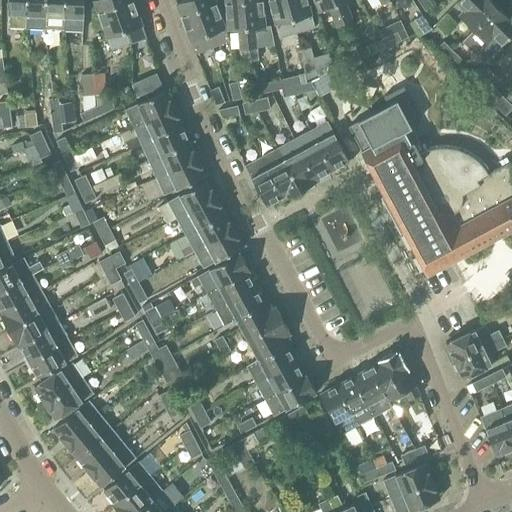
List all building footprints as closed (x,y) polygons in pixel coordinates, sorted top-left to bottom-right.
[(28,0),(8,0),(7,27),(27,28),(28,0)] [(45,29),(46,0),(28,0),(27,28),(45,29)] [(46,0),(45,29),(63,30),(65,0),(46,0)] [(65,0),(63,30),(83,31),(84,0),(65,0)] [(129,44),(113,0),(93,0),(111,50),(129,44)] [(113,0),(129,44),(147,37),(133,0),(113,0)] [(214,47),(196,0),(185,0),(177,3),(196,53),(214,47)] [(196,0),(214,47),(231,40),(215,0),(196,0)] [(250,49),(245,0),(226,0),(230,31),(238,30),(239,49),(250,49)] [(245,0),(250,49),(258,48),(256,28),(266,27),(262,0),(245,0)] [(298,32),(288,0),(270,0),(280,37),(298,32)] [(288,0),(298,32),(315,27),(307,0),(288,0)] [(346,23),(335,0),(316,0),(321,11),(329,8),(337,27),(346,23)] [(335,0),(346,23),(353,20),(346,1),(347,0),(335,0)] [(429,0),(418,0),(426,11),(433,6),(429,0)] [(479,24),(497,5),(491,0),(459,0),(459,1),(467,8),(458,17),(473,31),(479,24)] [(479,24),(473,31),(479,37),(486,45),(494,37),(502,44),(511,33),(511,27),(508,23),(511,20),(497,5),(479,24)] [(456,22),(447,13),(436,24),(444,34),(456,22)] [(424,34),(432,29),(423,15),(415,20),(424,34)] [(415,20),(409,24),(418,38),(424,34),(415,20)] [(382,39),(386,47),(401,40),(398,32),(382,39)] [(367,47),(370,54),(386,47),(382,39),(367,47)] [(445,59),(453,51),(444,42),(436,50),(445,59)] [(357,51),(341,58),(338,60),(342,68),(361,59),(357,51)] [(462,60),(453,51),(445,59),(454,68),(456,66),(462,60)] [(332,73),(342,68),(338,60),(316,70),(315,69),(312,70),(310,59),(302,57),(303,64),(307,83),(311,82),(332,73)] [(293,87),(307,83),(303,64),(287,68),(289,77),(280,79),(282,89),(293,87)] [(487,98),(496,107),(505,100),(495,90),(490,85),(497,77),(488,68),(473,83),(487,98)] [(332,73),(311,82),(316,91),(319,97),(340,86),(332,73)] [(93,74),(82,74),(84,112),(96,107),(95,95),(93,74)] [(138,97),(156,89),(151,78),(133,86),(138,97)] [(239,81),(243,98),(252,95),(249,79),(239,81)] [(280,79),(252,86),(255,95),(282,89),(280,79)] [(233,100),(242,98),(243,98),(239,81),(229,84),(233,100)] [(295,95),(306,92),(313,105),(321,101),(319,97),(316,91),(311,82),(307,83),(293,87),(295,95)] [(217,105),(225,103),(220,87),(212,90),(217,105)] [(293,87),(282,89),(284,97),(295,95),(293,87)] [(133,127),(174,109),(166,91),(125,110),(133,127)] [(106,94),(95,95),(96,107),(106,102),(106,101),(106,94)] [(255,100),(258,111),(270,108),(268,97),(255,100)] [(49,99),(51,116),(60,114),(59,106),(58,98),(49,99)] [(511,165),(510,162),(487,174),(486,170),(484,167),(481,164),(479,161),(476,158),(473,156),(469,154),(466,152),(462,150),(459,149),(455,148),(451,147),(447,147),(443,147),(439,147),(436,148),(432,149),(428,150),(425,152),(421,153),(416,144),(419,142),(397,99),(347,126),(361,152),(362,151),(384,193),(385,196),(382,198),(401,232),(404,231),(427,274),(511,229),(511,165)] [(106,102),(96,107),(100,115),(115,108),(111,100),(106,102)] [(246,114),(258,111),(255,100),(243,102),(246,114)] [(511,106),(510,104),(505,100),(496,107),(506,116),(511,109),(511,106)] [(0,114),(10,113),(8,101),(0,101),(0,114)] [(71,105),(59,106),(60,114),(61,123),(73,121),(71,105)] [(223,119),(224,118),(240,115),(238,105),(221,109),(223,119)] [(25,127),(38,126),(35,106),(22,107),(25,127)] [(84,112),(80,114),(84,122),(100,115),(96,107),(84,112)] [(182,126),(174,109),(133,127),(141,144),(182,126)] [(10,113),(0,114),(0,127),(12,126),(10,113)] [(60,114),(51,116),(54,132),(63,131),(61,123),(60,114)] [(312,130),(332,170),(349,161),(327,122),(312,130)] [(190,143),(182,126),(141,144),(149,161),(190,143)] [(29,135),(34,147),(45,142),(40,130),(29,135)] [(312,130),(295,139),(316,179),(317,178),(332,170),(312,130)] [(64,159),(73,155),(64,137),(56,141),(64,159)] [(295,139),(279,148),(301,190),(318,181),(317,178),(316,179),(295,139)] [(11,145),(14,153),(23,149),(25,148),(22,141),(11,145)] [(45,142),(34,147),(40,158),(51,154),(45,142)] [(190,143),(149,161),(156,177),(197,159),(190,143)] [(77,163),(93,155),(89,147),(73,155),(64,159),(70,171),(79,167),(77,163)] [(279,148),(263,156),(284,196),(282,197),(283,199),(301,190),(279,148)] [(284,196),(263,156),(245,166),(266,205),(282,197),(284,196)] [(205,177),(197,159),(156,177),(164,195),(205,177)] [(51,164),(57,177),(66,173),(60,160),(51,164)] [(101,168),(91,173),(95,183),(106,178),(101,168)] [(110,168),(105,170),(108,177),(114,175),(110,168)] [(66,173),(57,177),(66,196),(75,192),(66,173)] [(121,173),(98,184),(101,190),(102,193),(125,182),(121,173)] [(74,180),(80,192),(91,187),(85,175),(74,180)] [(176,218),(217,197),(207,180),(167,201),(176,218)] [(86,203),(97,198),(91,187),(80,192),(86,203)] [(72,214),(75,213),(83,209),(75,192),(66,196),(64,197),(72,214)] [(0,199),(0,208),(11,205),(7,196),(0,199)] [(176,218),(185,235),(226,213),(219,200),(217,197),(176,218)] [(92,208),(84,211),(89,224),(93,222),(98,220),(92,208)] [(83,209),(75,213),(81,228),(89,224),(84,211),(83,209)] [(194,252),(235,230),(226,213),(185,235),(190,244),(181,249),(185,256),(194,252)] [(99,234),(110,228),(104,217),(93,222),(99,234)] [(115,240),(110,228),(99,234),(105,245),(115,240)] [(243,246),(235,230),(194,252),(203,267),(243,246)] [(7,241),(0,244),(0,265),(6,263),(15,258),(7,241)] [(96,242),(96,243),(86,248),(91,259),(102,253),(96,242)] [(72,260),(83,254),(81,249),(78,244),(78,243),(66,249),(72,260)] [(72,260),(66,249),(54,255),(60,266),(72,260)] [(130,286),(140,280),(135,269),(161,256),(157,249),(126,267),(127,270),(123,273),(130,286)] [(110,256),(115,268),(125,263),(119,251),(110,256)] [(249,270),(240,253),(191,280),(195,288),(202,284),(207,293),(246,271),(249,270)] [(115,268),(110,256),(98,261),(104,273),(115,268)] [(0,291),(32,274),(23,258),(0,270),(0,291)] [(110,285),(121,279),(115,268),(104,273),(110,285)] [(255,288),(246,271),(207,293),(216,310),(255,288)] [(0,291),(0,307),(1,310),(2,311),(41,290),(32,274),(0,291)] [(140,280),(130,286),(139,302),(149,297),(140,280)] [(235,319),(264,304),(255,288),(216,310),(225,325),(235,319)] [(0,313),(8,329),(50,306),(41,290),(2,311),(1,310),(0,310),(0,313)] [(117,310),(129,304),(123,293),(111,299),(117,310)] [(86,307),(92,317),(110,308),(104,297),(86,307)] [(285,324),(282,320),(275,306),(273,307),(269,301),(264,304),(235,319),(239,327),(253,319),(263,336),(285,324)] [(117,310),(123,321),(134,315),(129,304),(117,310)] [(50,306),(8,329),(18,348),(21,346),(20,344),(59,322),(50,306)] [(154,306),(143,311),(149,323),(160,317),(154,306)] [(160,317),(149,323),(155,334),(166,329),(160,317)] [(134,324),(142,340),(151,335),(142,319),(134,324)] [(239,327),(246,339),(252,350),(239,356),(245,366),(246,365),(257,359),(286,344),(291,341),(288,335),(290,334),(285,324),(263,336),(253,319),(239,327)] [(29,360),(68,339),(59,322),(20,344),(21,346),(29,360)] [(475,330),(447,343),(448,347),(455,361),(503,338),(499,330),(490,334),(486,326),(476,331),(475,330)] [(149,352),(158,348),(151,335),(142,340),(125,349),(131,359),(148,350),(149,352)] [(214,339),(222,355),(230,351),(222,335),(214,339)] [(503,338),(455,361),(461,373),(463,378),(492,364),(488,355),(506,345),(503,338)] [(68,339),(29,360),(38,377),(78,356),(68,339)] [(165,363),(173,359),(165,344),(158,348),(165,363)] [(255,382),(295,360),(286,344),(257,359),(246,365),(255,382)] [(158,348),(149,352),(158,367),(165,363),(158,348)] [(388,400),(404,392),(408,400),(419,394),(407,371),(409,370),(399,351),(395,350),(377,360),(378,362),(370,366),(388,400)] [(165,363),(173,378),(181,374),(173,359),(165,363)] [(263,398),(304,376),(295,360),(255,382),(263,398)] [(46,402),(83,377),(73,363),(62,370),(62,369),(35,387),(46,402)] [(166,382),(169,380),(173,378),(165,363),(158,367),(166,382)] [(353,375),(375,415),(374,416),(378,422),(395,413),(397,417),(400,415),(395,405),(392,407),(388,400),(370,366),(353,375)] [(502,369),(487,376),(491,384),(506,377),(502,369)] [(306,375),(304,376),(263,398),(273,415),(315,393),(306,375)] [(353,375),(337,384),(359,424),(374,416),(375,415),(353,375)] [(487,376),(472,384),(476,392),(491,384),(487,376)] [(83,377),(46,402),(56,418),(93,393),(83,377)] [(341,434),(359,424),(337,384),(320,393),(341,434)] [(164,407),(175,401),(169,390),(158,395),(164,407)] [(195,417),(205,411),(199,399),(189,405),(195,417)] [(66,443),(101,415),(89,400),(79,409),(78,408),(53,428),(66,443)] [(164,407),(170,418),(181,413),(175,401),(164,407)] [(511,435),(511,403),(501,408),(511,435)] [(308,416),(303,405),(291,411),(297,422),(308,416)] [(211,408),(205,411),(195,417),(200,427),(211,422),(210,420),(215,416),(211,408)] [(495,455),(511,447),(511,435),(501,408),(480,417),(495,455)] [(297,422),(291,411),(280,417),(286,428),(297,422)] [(77,457),(112,429),(101,415),(66,443),(77,457)] [(241,433),(256,425),(252,417),(236,425),(241,433)] [(272,443),(265,427),(253,433),(253,432),(242,438),(251,455),(258,451),(255,446),(260,443),(262,448),(272,443)] [(124,443),(112,429),(77,457),(89,471),(124,443)] [(179,436),(184,447),(196,441),(190,430),(179,436)] [(255,463),(251,455),(242,438),(230,444),(231,446),(219,452),(231,475),(255,463)] [(202,453),(196,441),(184,447),(190,458),(202,453)] [(124,443),(89,471),(101,486),(136,457),(124,443)] [(412,450),(417,461),(429,456),(424,445),(412,450)] [(400,455),(405,466),(417,461),(412,450),(400,455)] [(213,472),(221,467),(215,456),(207,460),(213,472)] [(116,504),(151,476),(139,461),(104,489),(114,502),(116,504)] [(392,461),(376,468),(380,477),(395,471),(392,461)] [(390,500),(433,483),(425,463),(382,480),(390,500)] [(222,489),(230,484),(221,467),(213,472),(222,489)] [(360,474),(364,483),(380,477),(376,468),(360,474)] [(135,511),(163,490),(151,476),(116,504),(114,502),(111,504),(117,511),(135,511)] [(289,477),(276,485),(285,501),(299,493),(289,477)] [(433,483),(390,500),(395,511),(405,511),(439,498),(433,483)] [(165,511),(175,505),(185,496),(181,491),(178,493),(170,484),(163,490),(135,511),(165,511)] [(234,511),(234,510),(242,506),(230,484),(222,489),(234,511)] [(364,511),(372,507),(365,492),(357,496),(364,511)] [(337,494),(327,499),(333,511),(360,511),(356,503),(343,508),(337,494)] [(333,511),(327,499),(318,503),(321,511),(333,511)]
